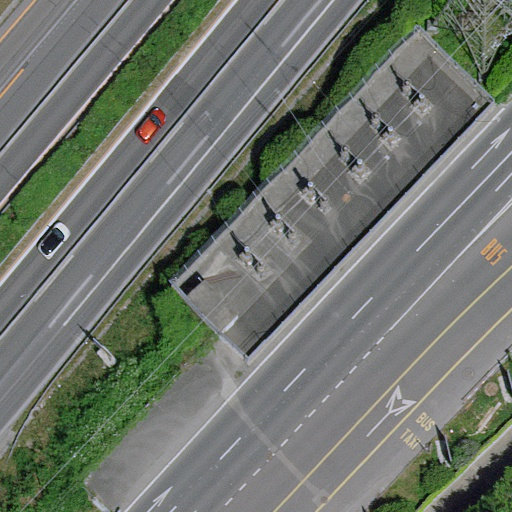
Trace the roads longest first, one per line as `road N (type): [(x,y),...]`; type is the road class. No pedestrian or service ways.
road 1 (primary): [(172,511),(511,153)]
road 2 (motorway): [(0,344),(286,0)]
road 3 (unclassified): [(280,511),(511,277)]
road 4 (motorway): [(126,0),(0,149)]
